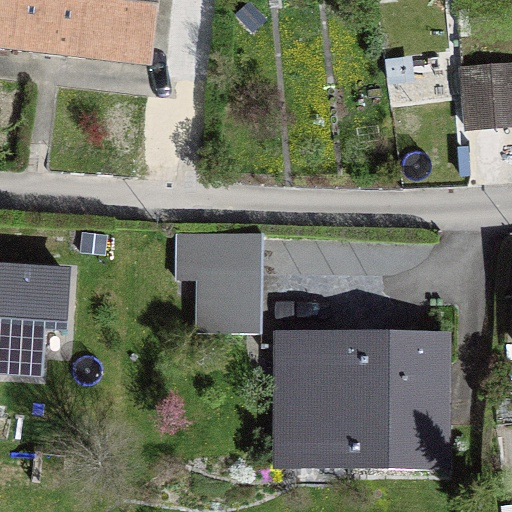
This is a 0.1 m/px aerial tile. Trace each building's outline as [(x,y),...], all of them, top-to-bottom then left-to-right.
[(0,0),(0,48),(143,66),(150,0),(0,0)] [(466,129),(511,125),(511,66),(461,71),(466,129)] [(196,334),(261,335),(262,236),(177,236),(176,281),(197,282),(196,334)] [(66,274),(0,270),(0,371),(35,373),(38,327),(62,328),(66,274)] [(388,470),(438,470),(440,338),(380,337),(380,347),(300,346),(299,456),(388,457),(388,470)]
